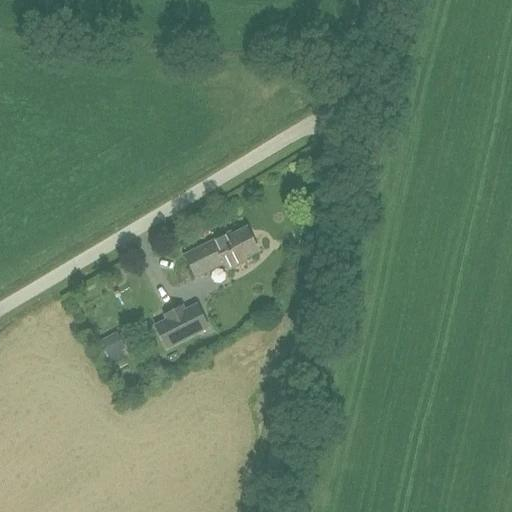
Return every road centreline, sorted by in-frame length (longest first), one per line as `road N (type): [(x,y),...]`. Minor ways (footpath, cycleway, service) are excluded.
road 1 (unclassified): [(0,309),(313,122),(348,124)]
road 2 (unclassified): [(263,511),(348,124)]
road 3 (unclassified): [(348,124),(376,0)]
